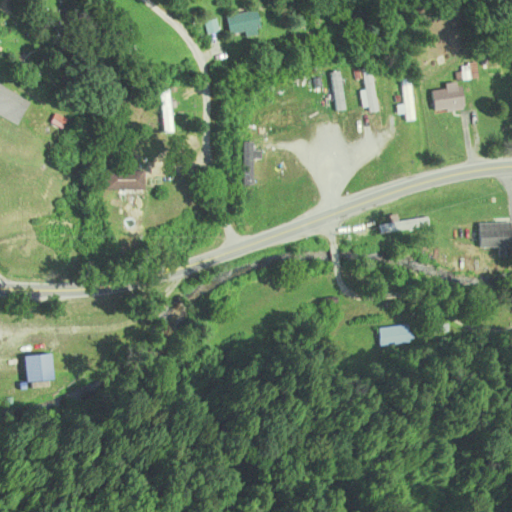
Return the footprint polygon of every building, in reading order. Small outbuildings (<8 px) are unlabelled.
[(222,36),(254,31),(251,13),(219,17),(222,36)] [(459,81),(476,78),(473,64),(457,67),(459,81)] [(372,113),(370,70),(359,71),(361,113),(372,113)] [(342,112),(337,73),(325,74),(329,114),(342,112)] [(428,88),(429,112),(458,111),(457,86),(428,88)] [(239,187),(249,187),(249,144),(239,144),(239,187)] [(137,192),(137,172),(98,172),(98,192),(137,192)] [(52,244),(18,244),(18,261),(52,261),(52,244)] [(329,316),(338,311),(331,298),(322,303),(329,316)] [(377,329),(379,347),(411,345),(409,327),(377,329)] [(20,360),(26,385),(53,379),(47,353),(20,360)]
